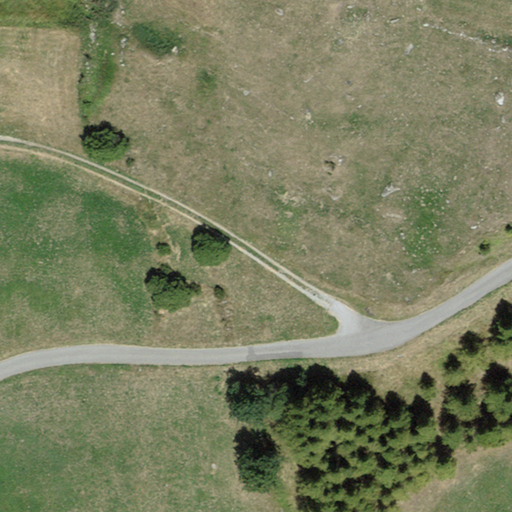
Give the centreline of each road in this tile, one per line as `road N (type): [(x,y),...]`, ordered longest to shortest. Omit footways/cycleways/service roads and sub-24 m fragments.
road 1 (unclassified): [(0,371),(63,357),(219,356),(377,341),(435,320),(511,273)]
road 2 (track): [(367,342),(363,325),(193,218),(72,161),(0,145)]
